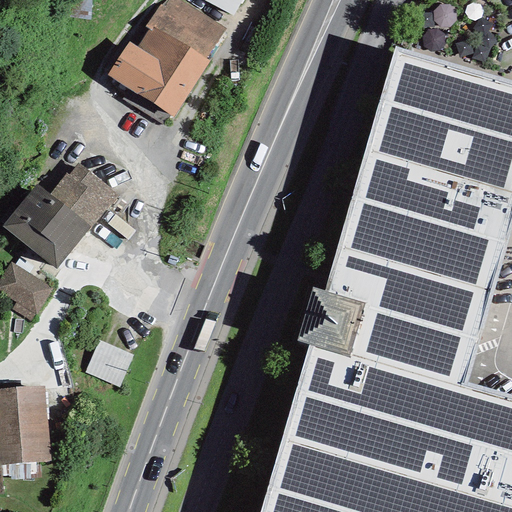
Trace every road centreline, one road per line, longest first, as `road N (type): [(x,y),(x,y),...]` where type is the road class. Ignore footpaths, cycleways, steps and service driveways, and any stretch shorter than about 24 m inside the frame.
road 1 (secondary): [(127,511),(335,0)]
road 2 (unclassified): [(388,0),(194,511)]
